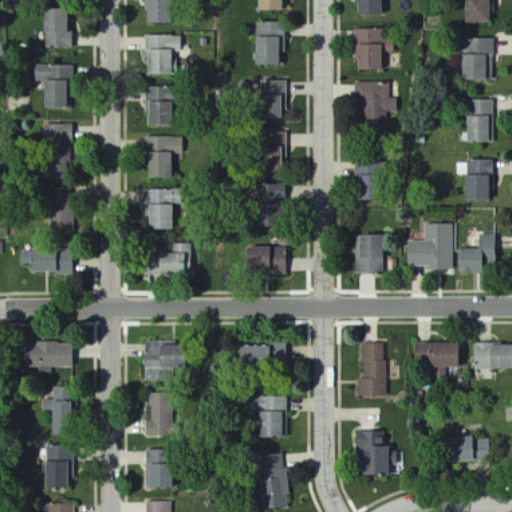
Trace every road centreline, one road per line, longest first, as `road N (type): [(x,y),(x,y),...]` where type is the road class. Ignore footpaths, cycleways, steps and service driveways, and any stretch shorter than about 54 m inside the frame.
road 1 (residential): [(338,511),(326,486),(324,0)]
road 2 (residential): [(511,306),(0,309)]
road 3 (residential): [(113,511),(113,0)]
road 4 (residential): [(383,511),(420,500),(511,499)]
